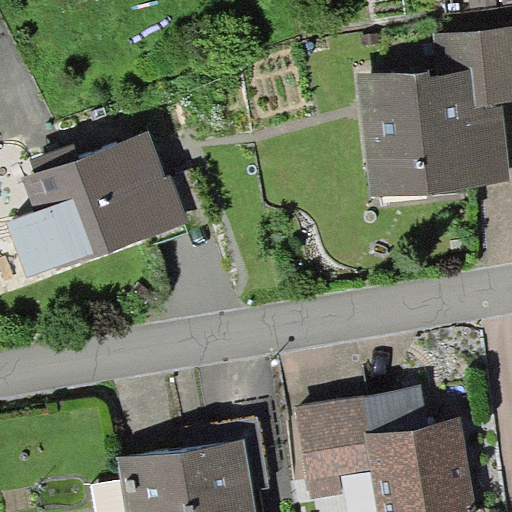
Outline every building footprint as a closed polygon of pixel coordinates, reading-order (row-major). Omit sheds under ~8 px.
[(489,94),(511,91),(511,30),(436,39),(438,62),(472,58),(473,68),(486,66),(489,94)] [(467,171),(468,181),(500,178),(493,112),(463,115),(459,78),(414,82),(413,74),(363,80),(373,168),(407,165),(411,173),(420,176),(467,171)] [(21,222),(37,268),(143,229),(130,193),(158,183),(147,155),(119,165),(112,145),(73,159),(69,148),(38,159),(43,170),(30,174),(45,213),(21,222)] [(0,199),(13,194),(0,168),(0,199)] [(417,411),(413,389),(362,397),(381,511),(462,511),(448,424),(419,429),(409,421),(417,411)] [(338,462),(329,413),(300,418),(314,497),(344,492),(338,462)] [(263,486),(253,426),(203,434),(204,444),(117,459),(125,511),(246,511),(243,489),(263,486)]
